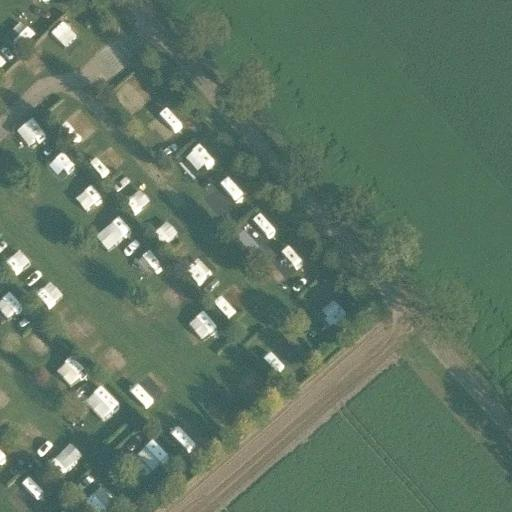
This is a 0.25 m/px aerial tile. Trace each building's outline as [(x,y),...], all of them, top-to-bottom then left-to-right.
[(61,25),(50,37),(73,56),(84,43),(61,25)] [(134,114),(153,94),(136,79),(118,99),(134,114)] [(74,149),(97,127),(80,109),(57,131),(74,149)] [(150,124),(167,141),(182,126),(166,109),(150,124)] [(178,167),(191,181),(212,161),(198,147),(178,167)] [(102,180),(123,161),(112,149),(91,167),(102,180)] [(48,168),(60,181),(74,169),(61,155),(48,168)] [(220,218),(228,210),(230,212),(245,197),(226,179),(203,201),(220,218)] [(136,218),(157,199),(145,185),(123,204),(136,218)] [(89,215),(104,202),(89,187),(75,201),(89,215)] [(238,236),(254,253),(276,233),(260,216),(238,236)] [(174,217),(153,236),(164,248),(185,229),(174,217)] [(115,244),(131,237),(124,221),(108,228),(115,244)] [(25,244),(4,263),(17,277),(38,257),(25,244)] [(266,270),(281,285),(303,263),(289,248),(266,270)] [(140,285),(160,265),(146,251),(126,270),(140,285)] [(207,252),(184,271),(198,287),(221,268),(207,252)] [(36,297),(49,310),(70,291),(57,277),(36,297)] [(164,315),(189,298),(179,285),(155,301),(164,315)] [(230,322),(251,302),(235,286),(214,306),(230,322)] [(0,303),(0,328),(1,330),(24,308),(10,294),(0,303)] [(320,314),(332,329),(346,317),(334,303),(320,314)] [(78,341),(100,326),(90,311),(68,327),(78,341)] [(203,314),(192,327),(207,342),(219,329),(203,314)] [(42,333),(33,343),(45,354),(54,344),(42,333)] [(277,375),(300,354),(286,340),(263,360),(277,375)] [(248,363),(231,377),(248,398),(265,384),(248,363)] [(75,385),(83,369),(72,364),(64,379),(75,385)] [(130,392),(146,409),(168,390),(152,372),(130,392)] [(0,410),(18,395),(4,380),(0,383),(0,410)] [(85,404),(103,423),(120,408),(102,388),(85,404)] [(208,411),(220,425),(234,413),(221,399),(208,411)] [(14,433),(28,448),(42,434),(29,420),(14,433)] [(171,437),(188,454),(205,438),(188,420),(171,437)] [(145,481),(168,458),(153,443),(130,465),(145,481)] [(7,502),(18,511),(26,511),(43,493),(27,479),(7,502)] [(92,511),(108,511),(116,508),(106,489),(86,500),(92,511)]
